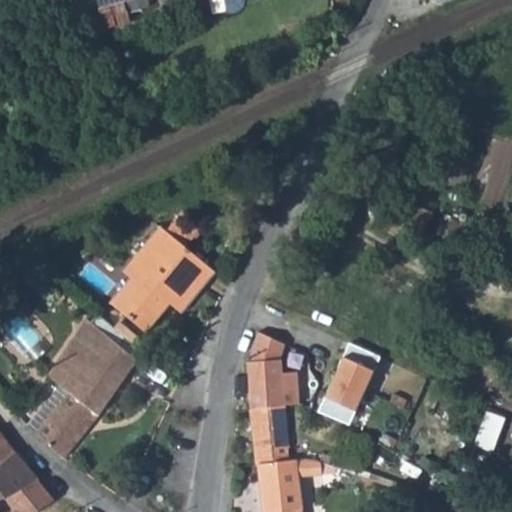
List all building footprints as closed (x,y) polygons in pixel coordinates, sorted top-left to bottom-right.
[(96,0),(99,9),(111,5),(120,2),(127,0),(96,0)] [(148,0),(127,0),(120,2),(124,11),(149,4),(148,0)] [(347,0),(331,0),(333,14),(349,12),(347,0)] [(99,9),(105,28),(119,24),(111,5),(99,9)] [(435,202),(396,192),(388,224),(412,230),(413,225),(429,229),(435,202)] [(129,278),(116,295),(130,308),(123,318),(141,332),(167,302),(180,313),(200,288),(177,270),(190,255),(159,227),(122,273),(129,278)] [(190,255),(177,270),(200,288),(212,273),(190,255)] [(116,295),(108,305),(123,318),(130,308),(116,295)] [(57,387),(27,428),(61,462),(100,415),(133,363),(87,322),(46,379),(57,387)] [(250,364),(247,364),(249,412),(283,408),(298,406),(294,374),(279,374),(279,361),(282,346),(254,334),(249,359),(251,359),(250,364)] [(376,357),(345,342),(316,415),(346,431),(376,357)] [(283,408),(249,412),(254,463),(295,460),(303,460),(304,448),(287,449),(283,408)] [(0,462),(15,453),(0,434),(0,462)] [(35,480),(15,453),(0,462),(0,503),(7,499),(35,480)] [(254,463),(259,511),(301,511),(298,481),(321,478),(319,465),(303,460),(295,460),(254,463)] [(0,503),(0,511),(35,511),(54,501),(35,480),(7,499),(0,503)] [(419,502),(409,497),(399,511),(423,511),(427,506),(419,502)] [(62,511),(54,501),(35,511),(62,511)]
